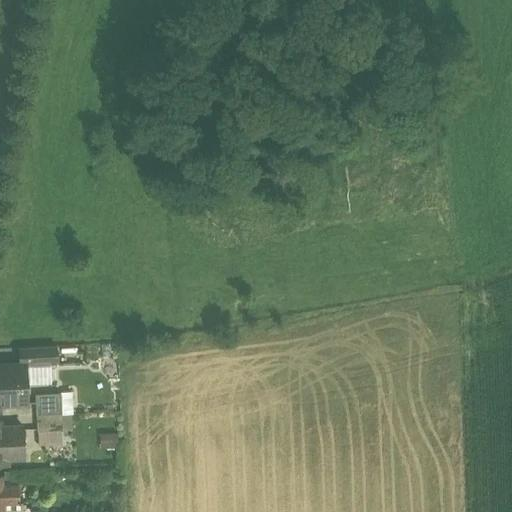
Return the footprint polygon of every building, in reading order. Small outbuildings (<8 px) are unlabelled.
[(62,346),(34,347),(35,359),(54,358),(54,353),(62,353),(62,346)] [(34,347),(13,348),(13,360),(35,359),(34,347)] [(14,364),(0,364),(0,403),(20,403),(19,390),(17,390),(17,389),(15,389),(14,364)] [(62,414),(36,415),(37,431),(62,430),(62,414)] [(0,420),(0,419),(0,465),(7,465),(6,458),(24,457),(23,426),(1,427),(0,420)] [(50,470),(41,470),(4,471),(4,478),(12,479),(19,479),(19,481),(50,481),(50,470)] [(2,486),(1,475),(0,475),(0,511),(22,511),(22,509),(22,503),(20,503),(20,501),(19,501),(19,485),(2,486)]
